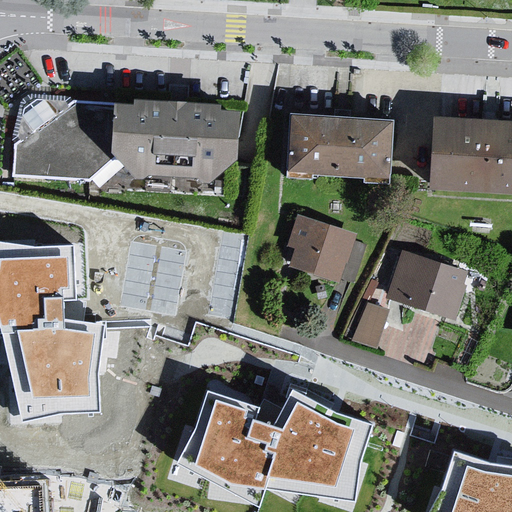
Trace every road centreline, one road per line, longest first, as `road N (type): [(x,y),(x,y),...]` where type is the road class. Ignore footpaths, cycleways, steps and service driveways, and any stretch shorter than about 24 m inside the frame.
road 1 (unknown): [(0,211),(178,245),(187,262),(146,509),(0,484)]
road 2 (residential): [(0,23),(511,50)]
